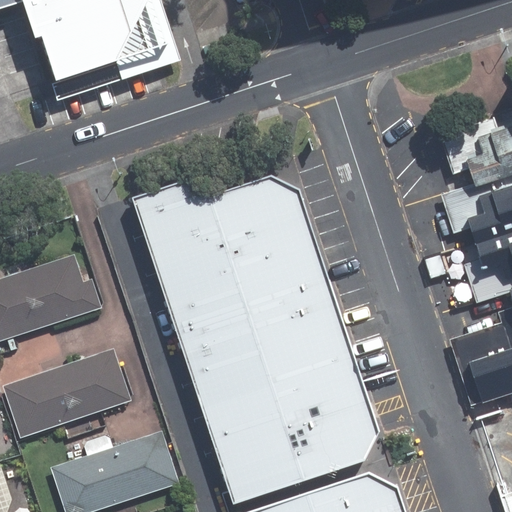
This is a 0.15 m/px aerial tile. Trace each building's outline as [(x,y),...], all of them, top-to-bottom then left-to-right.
[(0,0),(0,23),(30,14),(31,17),(32,21),(42,50),(48,48),(63,95),(170,57),(150,0),(0,0)] [(511,112),(435,138),(447,176),(462,171),(467,187),(511,172),(511,112)] [(511,172),(467,187),(437,197),(449,234),(461,230),(466,248),(511,232),(511,172)] [(189,177),(130,197),(232,506),(366,462),(381,431),(300,187),(271,173),(217,191),(189,177)] [(511,232),(466,248),(471,262),(459,266),(471,304),(500,295),(511,290),(511,232)] [(0,270),(3,279),(0,279),(0,340),(96,309),(87,281),(78,284),(69,257),(16,274),(14,266),(0,270)] [(505,310),(494,313),(498,327),(453,342),(462,368),(511,351),(511,290),(500,295),(505,310)] [(109,350),(0,386),(0,393),(15,439),(127,402),(109,350)] [(80,444),(84,457),(46,469),(60,511),(88,511),(174,484),(158,433),(109,449),(105,437),(80,444)] [(371,472),(250,511),(407,511),(399,486),(371,472)] [(511,511),(511,489),(502,493),(508,511),(511,511)]
